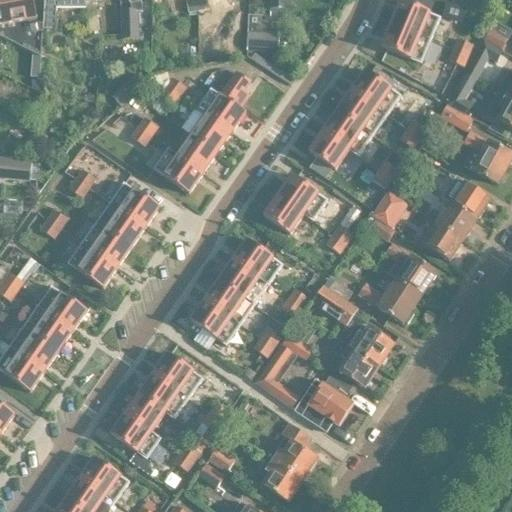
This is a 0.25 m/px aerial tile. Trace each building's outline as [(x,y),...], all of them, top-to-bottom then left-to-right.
[(0,0),(0,39),(31,55),(38,58),(41,25),(35,26),(30,0),(0,0)] [(73,8),(83,6),(82,0),(43,0),(41,31),(53,31),(54,10),(73,7),(73,8)] [(129,12),(118,13),(119,42),(137,41),(137,14),(141,13),(138,0),(125,0),(126,6),(128,6),(129,12)] [(182,0),(185,15),(197,13),(206,11),(204,0),(182,0)] [(268,0),(268,12),(269,12),(269,18),(284,19),(284,12),(285,12),(285,0),(268,0)] [(398,3),(388,28),(417,40),(428,45),(439,20),(427,15),(410,8),(398,3)] [(444,4),(440,18),(460,24),(464,9),(444,4)] [(206,11),(197,13),(199,35),(210,33),(206,11)] [(258,27),(259,17),(247,16),(245,51),(276,53),(277,35),(264,34),(264,28),(258,27)] [(88,34),(98,32),(95,18),(86,20),(88,34)] [(388,28),(379,48),(419,66),(428,45),(417,40),(388,28)] [(488,32),(481,43),(500,53),(506,42),(488,32)] [(455,41),(451,52),(467,59),(471,48),(455,41)] [(492,66),(500,53),(481,43),(474,56),(492,66)] [(451,52),(450,54),(446,63),(462,70),(467,59),(451,52)] [(434,88),(440,74),(426,68),(420,82),(434,88)] [(368,77),(379,85),(384,78),(373,70),(368,77)] [(511,72),(509,71),(496,94),(511,103),(511,72)] [(363,74),(349,94),(375,113),(384,119),(398,98),(389,92),(368,77),(363,74)] [(225,90),(219,98),(238,112),(247,99),(241,94),(248,84),(236,75),(231,81),(226,77),(220,86),(225,90)] [(137,76),(111,99),(119,109),(146,85),(137,76)] [(472,76),(460,101),(484,113),(497,88),(472,76)] [(171,80),(164,90),(178,100),(185,90),(171,80)] [(171,110),(178,100),(164,90),(157,100),(171,110)] [(209,91),(195,112),(203,118),(230,137),(245,116),(238,112),(219,98),(209,91)] [(349,94),(335,114),(361,133),(370,139),(384,119),(375,113),(349,94)] [(490,105),(482,120),(490,124),(487,131),(504,141),(509,131),(511,132),(511,103),(496,94),(490,105)] [(472,122),(466,119),(449,109),(445,107),(438,120),(464,135),(472,122)] [(195,112),(180,132),(189,139),(215,158),(230,137),(203,118),(195,112)] [(335,114),(321,134),(347,152),(356,158),(370,139),(361,133),(335,114)] [(135,131),(149,141),(156,130),(143,120),(135,131)] [(419,142),(425,132),(411,123),(405,132),(419,142)] [(143,149),(149,141),(135,131),(129,139),(143,149)] [(411,152),(419,142),(405,132),(397,142),(411,152)] [(321,134),(307,154),(315,160),(330,170),(333,173),(347,152),(321,134)] [(469,134),(461,147),(470,152),(461,168),(471,173),(494,186),(510,158),(469,134)] [(189,139),(174,159),(201,178),(215,158),(189,139)] [(165,152),(151,171),(161,178),(187,197),(201,178),(174,159),(171,157),(165,152)] [(424,175),(431,165),(420,158),(413,167),(424,175)] [(315,160),(309,169),(324,179),(330,170),(315,160)] [(30,164),(3,161),(1,180),(28,183),(30,164)] [(383,162),(376,172),(390,182),(397,172),(383,162)] [(73,182),(87,192),(94,182),(70,165),(63,174),(73,182)] [(383,192),(390,182),(376,172),(369,182),(383,192)] [(291,178),(276,198),(302,217),(311,223),(326,203),(291,178)] [(411,196),(417,186),(406,179),(399,189),(411,196)] [(81,201),(87,192),(73,182),(66,191),(81,201)] [(122,185),(108,205),(144,230),(158,210),(132,192),(122,185)] [(463,186),(449,207),(474,223),(488,202),(463,186)] [(276,198),(262,218),(288,237),(302,217),(276,198)] [(108,205),(94,225),(104,232),(130,250),(144,230),(108,205)] [(460,244),(474,223),(449,207),(435,227),(460,244)] [(384,208),(375,221),(393,233),(396,235),(404,221),(384,208)] [(59,231),(66,222),(52,212),(45,221),(59,231)] [(393,233),(375,221),(370,218),(363,228),(368,231),(368,232),(387,244),(393,233)] [(52,241),(59,231),(45,221),(38,231),(52,241)] [(94,225),(80,244),(116,270),(130,250),(104,232),(94,225)] [(446,265),(460,244),(435,227),(421,248),(446,265)] [(332,238),(344,247),(351,236),(338,228),(332,238)] [(332,238),(330,240),(325,247),(338,256),(344,247),(332,238)] [(245,242),(231,262),(257,281),(267,288),(281,267),(272,260),(245,242)] [(80,244),(65,266),(101,291),(116,270),(80,244)] [(407,260),(389,247),(382,257),(394,264),(384,279),(392,285),(417,302),(434,276),(408,258),(407,260)] [(231,262),(217,282),(243,301),(253,307),(267,288),(257,281),(231,262)] [(0,283),(15,295),(22,285),(0,269),(0,283)] [(217,282),(203,302),(229,321),(239,327),(253,307),(243,301),(217,282)] [(333,282),(326,293),(344,305),(351,294),(333,282)] [(0,283),(0,298),(9,305),(15,295),(0,283)] [(400,327),(417,302),(392,285),(381,300),(362,287),(356,297),(374,309),(374,310),(400,327)] [(50,288),(35,309),(45,316),(71,335),(86,314),(59,295),(50,288)] [(354,338),(347,349),(377,369),(391,347),(385,343),(363,328),(364,326),(353,319),(353,316),(355,312),(344,305),(326,293),(321,290),(310,306),(343,328),(344,331),(354,338)] [(300,311),(307,301),(293,292),(286,301),(300,311)] [(293,321),(300,311),(286,301),(279,311),(293,321)] [(203,302),(188,323),(200,331),(208,337),(224,348),(239,327),(229,321),(203,302)] [(35,309),(21,329),(31,336),(57,355),(71,335),(45,316),(35,309)] [(363,328),(385,343),(388,339),(366,323),(364,326),(363,328)] [(21,329),(7,349),(16,356),(43,375),(57,355),(31,336),(21,329)] [(205,353),(214,341),(208,337),(200,331),(191,344),(205,353)] [(272,351),(279,342),(265,331),(258,341),(272,351)] [(303,363),(310,352),(291,339),(284,351),(291,355),(303,363)] [(265,361),(272,351),(258,341),(251,351),(265,361)] [(7,349),(0,358),(0,375),(2,376),(28,395),(43,375),(16,356),(7,349)] [(281,349),(255,387),(289,410),(297,399),(279,387),(272,382),(291,355),(284,351),(281,349)] [(362,390),(377,369),(347,349),(333,370),(362,390)] [(167,357),(152,377),(177,395),(187,402),(202,381),(167,357)] [(152,377),(138,397),(163,415),(173,422),(187,402),(177,395),(152,377)] [(300,404),(293,414),(324,434),(331,424),(337,428),(352,407),(342,401),(322,387),(313,381),(299,403),(300,404)] [(138,397),(124,417),(149,435),(163,415),(138,397)] [(0,434),(12,418),(0,409),(0,407),(4,402),(0,398),(0,434)] [(213,405),(206,415),(221,425),(227,415),(213,405)] [(221,425),(206,415),(199,425),(214,435),(221,425)] [(124,417),(109,437),(145,462),(147,460),(156,447),(160,442),(149,435),(124,417)] [(290,429),(268,461),(269,461),(300,482),(315,460),(301,451),(309,441),(286,425),(286,426),(290,429)] [(186,446),(179,455),(193,465),(200,456),(186,446)] [(224,477),(233,463),(215,451),(205,466),(224,477)] [(193,465),(179,455),(172,465),(186,475),(193,465)] [(126,463),(147,478),(155,467),(148,462),(145,467),(131,456),(126,463)] [(262,472),(267,476),(260,488),(285,504),(300,482),(269,461),(262,472)] [(91,462),(77,482),(103,500),(112,506),(126,486),(117,480),(91,462)] [(215,491),(223,478),(204,466),(196,479),(215,491)] [(77,482),(63,502),(77,511),(107,511),(112,506),(103,500),(77,482)] [(77,511),(63,502),(56,511),(77,511)]
